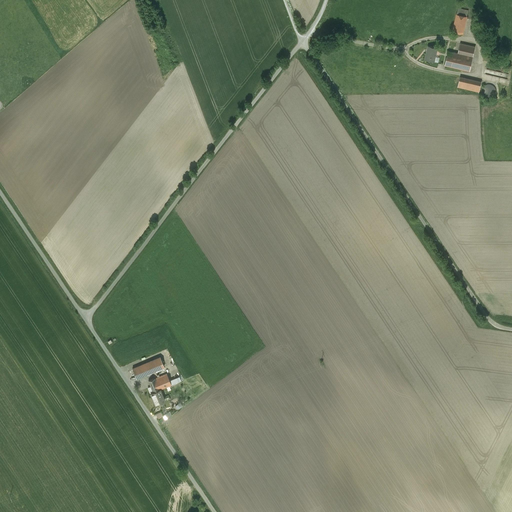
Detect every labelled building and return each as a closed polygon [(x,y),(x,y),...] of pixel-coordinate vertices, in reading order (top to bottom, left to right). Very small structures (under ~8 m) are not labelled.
[(468,10),(458,8),(453,31),(463,34),(467,16),(468,10)] [(475,47),(460,43),(458,53),(455,67),(470,70),(475,47)] [(437,48),(428,46),(425,59),(434,61),(437,48)] [(458,53),(448,51),(445,65),(455,67),(458,53)] [(477,81),(465,78),(462,88),(475,91),(477,81)] [(490,84),(487,84),(484,86),(482,88),(481,91),(482,93),(483,96),(486,97),(489,98),(492,97),(494,95),(496,93),(496,90),(495,87),(492,85),(490,84)] [(160,357),(132,368),(136,378),(164,367),(160,357)] [(167,374),(157,377),(155,378),(159,390),(160,390),(177,382),(175,378),(169,380),(167,374)] [(155,378),(148,381),(153,392),(159,390),(155,378)] [(159,390),(153,392),(151,393),(156,404),(164,401),(160,390),(159,390)]
